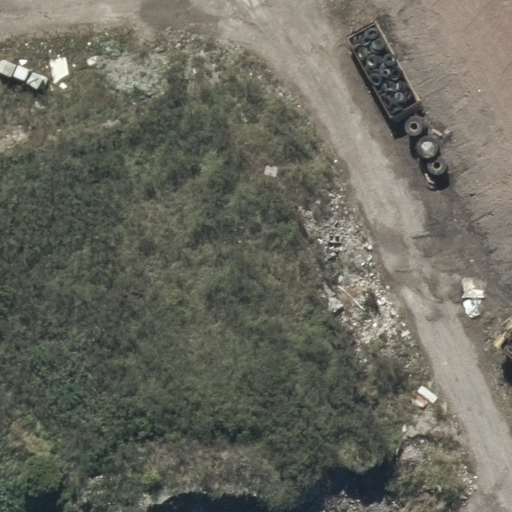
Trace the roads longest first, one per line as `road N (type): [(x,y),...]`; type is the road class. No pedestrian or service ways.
road 1 (track): [(247,0),(330,87),(511,507)]
road 2 (track): [(153,0),(101,36),(0,61)]
